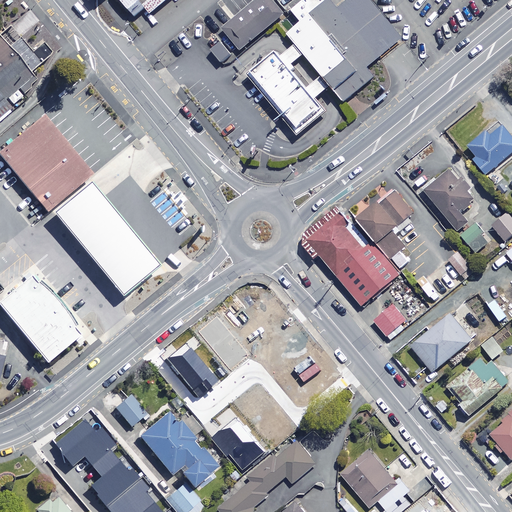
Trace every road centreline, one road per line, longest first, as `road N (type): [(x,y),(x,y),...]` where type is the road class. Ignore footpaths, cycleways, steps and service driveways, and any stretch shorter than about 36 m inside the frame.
road 1 (tertiary): [(321,308),(489,511)]
road 2 (tertiary): [(192,290),(41,411),(0,433)]
road 3 (secondary): [(511,33),(351,164)]
road 4 (secondary): [(194,152),(65,0)]
